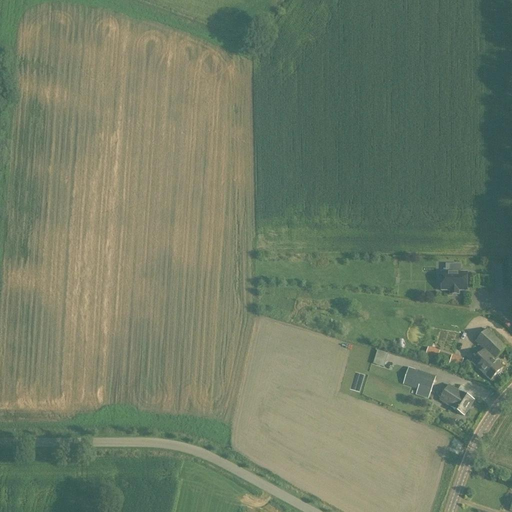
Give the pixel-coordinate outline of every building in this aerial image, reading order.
[(459,292),(467,292),(467,273),(460,273),(460,266),(448,265),(448,273),(442,273),(441,292),(450,292),(450,295),(459,295),(459,292)] [(509,273),(495,274),(496,281),(509,281),(509,273)] [(472,364),(479,370),(488,361),(491,363),(495,359),(495,360),(506,349),(487,331),(476,343),(485,351),(472,364)] [(436,360),(439,350),(429,347),(426,358),(436,360)] [(494,361),(506,349),(495,360),(495,359),(491,363),(488,361),(479,370),(491,382),(503,369),(494,361)] [(385,367),(389,354),(379,351),(375,364),(385,367)] [(451,365),(463,367),(465,358),(452,355),(451,365)] [(411,387),(411,388),(417,390),(415,396),(429,400),(436,378),(409,369),(404,385),(411,387)] [(464,417),(474,402),(449,386),(439,401),(464,417)]
